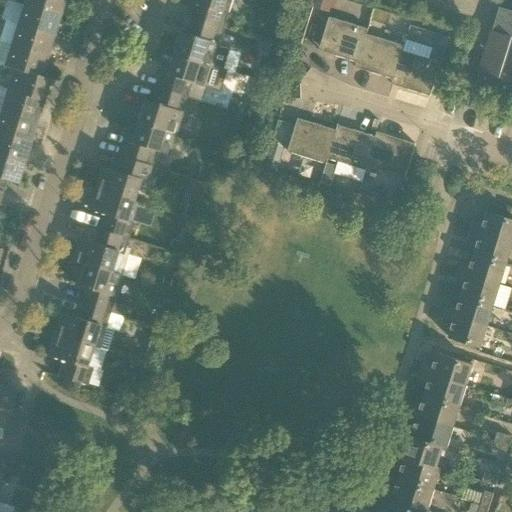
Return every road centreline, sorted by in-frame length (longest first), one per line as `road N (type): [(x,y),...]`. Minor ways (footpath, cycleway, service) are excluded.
road 1 (residential): [(0,323),(17,306),(75,104)]
road 2 (residential): [(511,154),(305,82)]
road 3 (residential): [(151,0),(134,59),(112,85),(75,104)]
